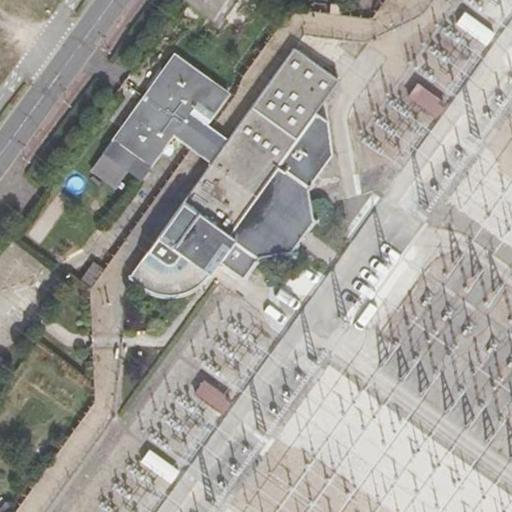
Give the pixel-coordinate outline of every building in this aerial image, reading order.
[(466,14),(457,26),(487,48),(496,36),(466,14)] [(344,81),(299,46),(231,138),(194,109),(214,83),(177,55),(100,156),(139,184),(174,136),(212,163),(127,278),(143,290),(157,297),(173,298),(192,293),(212,276),(213,270),(218,265),(242,281),(256,262),(292,262),(319,218),(315,180),(333,156),(333,120),(320,112),(344,81)] [(420,86),(409,100),(437,121),(448,106),(420,86)] [(206,381),(195,397),(222,417),(234,401),(206,381)] [(150,451),(140,464),(172,487),(182,474),(150,451)]
